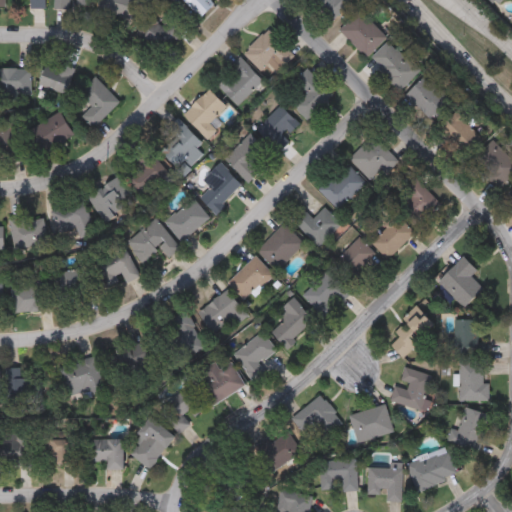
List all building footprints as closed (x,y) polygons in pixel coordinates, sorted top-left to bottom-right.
[(45,0),(45,10),(29,10),(29,0),(45,0)] [(71,9),(54,9),(54,0),(91,0),(91,5),(71,4),(71,9)] [(111,19),(107,0),(135,0),(139,13),(111,19)] [(209,0),(214,5),(200,20),(180,0),(209,0)] [(353,0),(330,23),(308,0),(353,0)] [(493,0),(500,8),(509,0),(493,0)] [(339,30),(359,10),(387,37),(366,58),(339,30)] [(173,17),(187,28),(164,58),(133,35),(148,16),(164,28),(173,17)] [(243,54),(268,30),(294,56),(276,74),(268,66),(262,72),(243,54)] [(369,61),(388,41),(420,70),(400,91),(369,61)] [(216,84),(241,59),(263,82),(238,106),(216,84)] [(72,68),(69,92),(40,88),(44,63),(72,68)] [(0,69),(30,69),(30,94),(0,94),(0,69)] [(307,92),(296,81),(307,69),(333,95),(308,120),(293,105),(307,92)] [(452,101),(433,122),(406,96),(425,76),(452,101)] [(94,77),(120,103),(94,128),(77,111),(84,104),(75,96),(94,77)] [(183,115),(209,89),(227,107),(210,124),(217,131),(207,140),(183,115)] [(301,126),(277,150),(256,130),(280,106),(301,126)] [(438,130),(461,107),(470,116),(465,122),(482,139),(465,156),(438,130)] [(30,142),(51,112),(72,126),(51,156),(30,142)] [(181,173),(153,144),(179,119),(202,144),(196,149),(200,154),(181,173)] [(0,161),(0,123),(18,122),(19,161),(0,161)] [(382,168),(370,180),(350,159),(373,136),(398,161),(386,173),(382,168)] [(267,165),(247,183),(224,159),(244,140),(267,165)] [(511,175),(500,188),(472,161),(491,141),(511,161),(511,175)] [(120,169),(147,150),(169,180),(142,200),(120,169)] [(210,188),(202,180),(220,163),(243,187),(215,214),(199,198),(210,188)] [(319,190),(348,165),(366,185),(337,210),(319,190)] [(87,197),(119,177),(137,206),(105,226),(87,197)] [(396,211),(415,184),(437,199),(417,227),(396,211)] [(78,238),(75,229),(59,234),(50,209),(84,197),(96,233),(78,238)] [(164,222),(193,198),(210,220),(181,243),(164,222)] [(317,248),(290,219),(302,208),(312,219),(325,207),(342,226),(317,248)] [(415,233),(388,260),(370,243),(396,216),(415,233)] [(11,218),(45,218),(45,247),(11,247),(11,218)] [(160,252),(144,265),(126,244),(155,219),(180,249),(166,260),(160,252)] [(304,245),(277,271),(257,251),(284,225),(304,245)] [(358,239),(375,255),(349,282),(332,265),(358,239)] [(49,278),(70,271),(80,267),(127,251),(137,279),(125,283),(123,275),(96,284),(100,295),(86,299),(60,308),(49,278)] [(273,274),(248,300),(229,282),(254,256),(273,274)] [(483,290),(465,308),(439,282),(464,257),(477,271),(471,277),(483,290)] [(302,296),(328,270),(343,286),(318,311),(302,296)] [(12,282),(47,280),(49,311),(13,313),(12,282)] [(247,315),(219,338),(199,313),(227,290),(247,315)] [(314,321),(285,347),(271,332),(288,316),(281,309),(293,298),(314,321)] [(402,358),(391,346),(399,338),(393,331),(417,308),(435,326),(402,358)] [(174,318),(196,316),(199,353),(177,355),(174,318)] [(454,320),(478,320),(478,357),(451,357),(451,339),(454,339),(454,320)] [(252,372),(236,354),(260,333),(276,350),(252,372)] [(115,370),(132,343),(152,357),(135,384),(115,370)] [(67,398),(60,367),(97,358),(105,389),(67,398)] [(483,384),(490,384),(490,401),(460,401),(460,363),(483,363),(483,384)] [(391,401),(396,384),(399,385),(404,368),(433,377),(425,399),(431,401),(427,413),(391,401)] [(6,369),(22,369),(22,377),(43,377),(43,403),(6,404),(6,369)] [(160,408),(188,386),(206,409),(192,421),(193,423),(180,433),(160,408)] [(303,432),(292,420),(319,395),(341,417),(322,435),(312,424),(303,432)] [(394,433),(357,444),(349,416),(385,405),(394,433)] [(447,443),(451,429),(458,431),(464,409),(492,416),(483,452),(447,443)] [(150,470),(130,454),(143,438),(138,434),(151,417),(176,437),(150,470)] [(32,466),(0,466),(0,433),(32,433),(32,466)] [(45,465),(45,440),(72,440),(72,465),(45,465)] [(106,462),(86,462),(86,440),(124,440),(124,470),(106,470),(106,462)] [(457,476),(417,490),(408,466),(448,452),(457,476)] [(343,492),(343,479),(328,479),(328,462),(357,462),(357,492),(343,492)] [(388,502),(388,493),(367,493),(367,468),(402,468),(402,502),(388,502)]
